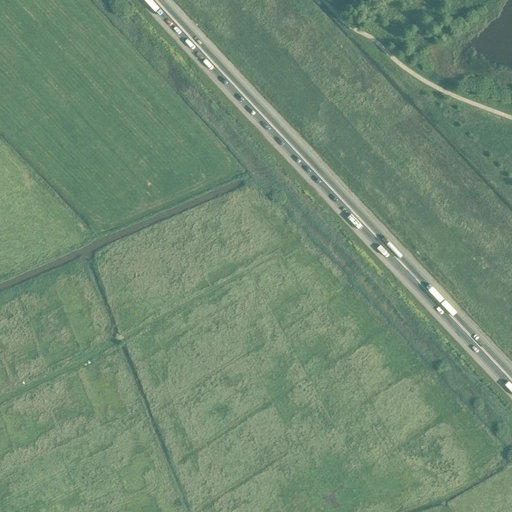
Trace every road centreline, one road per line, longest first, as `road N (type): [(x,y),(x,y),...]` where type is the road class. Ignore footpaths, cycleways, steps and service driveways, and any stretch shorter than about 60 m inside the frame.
road 1 (trunk): [(151,0),(511,387)]
road 2 (trunk): [(511,375),(162,0)]
